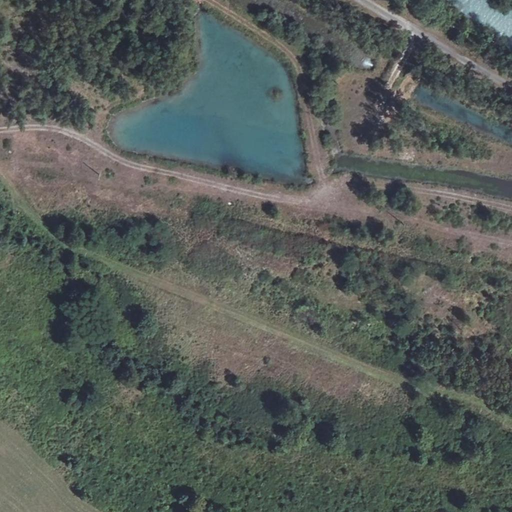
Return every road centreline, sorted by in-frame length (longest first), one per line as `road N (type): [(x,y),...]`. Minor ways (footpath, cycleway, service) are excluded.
road 1 (track): [(0,131),(63,129),(139,169),(244,192)]
road 2 (track): [(359,0),(511,92)]
